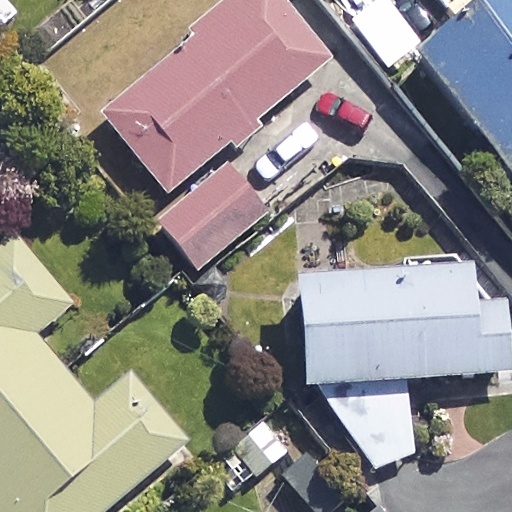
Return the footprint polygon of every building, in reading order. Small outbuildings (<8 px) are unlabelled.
[(326,69),(265,0),(252,0),(104,129),(170,205),(326,69)] [(511,3),(421,79),(511,189),(511,3)] [(265,227),(231,182),(162,235),(196,280),(265,227)] [(75,314),(19,246),(0,261),(0,511),(116,511),(186,454),(131,388),(95,419),(35,347),(75,314)] [(326,404),(327,422),(371,479),(407,477),(406,467),(416,466),(411,398),(511,390),(511,364),(508,307),(487,309),(485,284),(432,288),(430,269),(400,271),(401,290),(300,297),(309,405),(326,404)]
